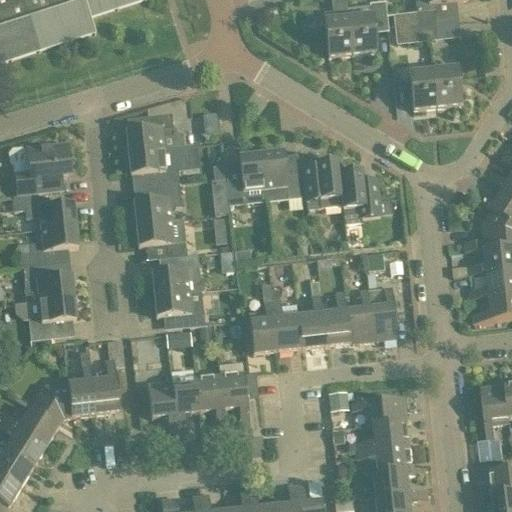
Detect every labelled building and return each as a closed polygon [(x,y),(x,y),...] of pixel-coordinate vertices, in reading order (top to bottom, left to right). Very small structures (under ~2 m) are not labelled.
[(0,0),(0,45),(2,53),(36,43),(23,0),(0,0)] [(71,33),(60,0),(23,0),(36,43),(71,33)] [(97,0),(60,0),(71,33),(105,22),(97,0)] [(97,0),(105,22),(139,12),(135,0),(97,0)] [(407,31),(434,28),(431,8),(464,4),(463,0),(413,0),(415,16),(405,17),(407,31)] [(345,22),(350,61),(373,58),(371,36),(388,34),(385,5),(368,6),(368,9),(346,11),(347,22),(345,22)] [(409,46),(407,31),(405,17),(393,18),(396,48),(409,46)] [(322,25),(310,26),(312,38),(323,37),(326,63),(350,61),(345,22),(322,25)] [(407,31),(409,46),(435,44),(434,28),(407,31)] [(430,74),(434,112),(457,109),(453,72),(430,74)] [(411,115),(434,112),(430,74),(407,77),(411,115)] [(126,159),(161,155),(161,154),(183,152),(182,139),(172,135),(171,118),(146,121),(147,134),(124,137),(126,159)] [(13,202),(36,199),(40,199),(39,184),(69,181),(65,150),(26,155),(20,151),(11,152),(8,156),(9,167),(13,170),(15,186),(16,200),(13,200),(13,202)] [(153,192),(178,189),(176,166),(163,168),(161,155),(126,159),(129,180),(152,178),(153,192)] [(259,159),(264,206),(300,202),(297,178),(283,179),(281,156),(259,159)] [(511,162),(503,157),(498,165),(511,173),(511,162)] [(228,210),(264,206),(259,159),(237,161),(240,185),(225,187),(228,210)] [(314,169),(302,171),(304,190),(307,213),(341,209),(337,178),(338,178),(337,166),(336,166),(314,169)] [(222,182),(221,170),(213,171),(214,183),(222,182)] [(338,178),(337,178),(341,209),(341,213),(343,230),(361,228),(360,221),(378,219),(376,203),(374,182),(361,184),(360,175),(338,178)] [(511,201),(511,178),(506,188),(490,178),(486,185),(501,195),(502,195),(511,201)] [(134,230),(169,226),(168,212),(181,211),(178,189),(153,192),(155,205),(132,208),(134,230)] [(511,229),(511,201),(502,195),(501,195),(493,208),(478,198),(473,206),(489,216),(489,215),(511,229)] [(39,235),(74,231),(72,209),(38,213),(36,199),(13,202),(14,215),(24,214),(25,223),(37,221),(39,235)] [(511,229),(489,215),(489,216),(480,230),(481,245),(463,248),(464,257),(483,255),(482,254),(511,251),(511,229)] [(227,231),(226,223),(212,224),(213,232),(227,231)] [(176,262),(197,259),(197,258),(195,258),(194,254),(193,253),(188,253),(187,237),(183,235),(170,236),(169,226),(134,230),(136,252),(164,249),(165,263),(176,262)] [(22,273),(44,271),(42,257),(76,253),(74,231),(39,235),(40,247),(28,248),(29,257),(18,258),(20,272),(22,272),(22,273)] [(484,270),(466,272),(466,281),(485,279),(485,278),(511,275),(511,251),(482,254),(483,255),(484,270)] [(234,265),(250,264),(249,254),(233,255),(234,265)] [(384,275),(382,257),(365,259),(367,277),(384,275)] [(152,301),(200,295),(203,295),(202,284),(199,282),(197,259),(176,262),(177,276),(150,279),(152,301)] [(37,307),(72,303),(70,282),(45,284),(44,271),(22,273),(24,294),(35,293),(37,305),(37,307)] [(488,302),(511,299),(511,275),(485,278),(485,279),(487,294),(469,296),(470,305),(488,303),(488,302)] [(251,359),(275,357),(267,289),(256,290),(258,315),(262,315),(263,325),(247,326),(251,359)] [(299,354),(294,310),(279,312),(278,305),(277,292),(269,293),(269,289),(267,289),(275,357),(299,354)] [(365,295),(371,346),(395,344),(390,292),(381,293),(382,307),(367,308),(366,295),(365,295)] [(200,295),(152,301),(154,323),(186,319),(187,331),(204,330),(200,295)] [(347,349),(371,346),(365,295),(358,296),(359,310),(343,311),(342,298),(341,298),(347,349)] [(323,352),(347,349),(341,298),(333,299),(335,317),(320,318),(318,300),(317,300),(323,352)] [(511,299),(488,302),(488,303),(490,318),(471,320),(472,329),(511,324),(511,299)] [(299,354),(323,352),(317,300),(309,301),(311,319),(297,321),(296,310),(294,310),(299,354)] [(37,307),(37,305),(13,308),(14,317),(22,324),(26,324),(29,347),(53,344),(51,328),(74,325),(72,303),(37,307)] [(200,349),(213,348),(211,331),(198,333),(200,349)] [(166,352),(190,350),(189,336),(164,338),(166,352)] [(90,386),(88,367),(87,356),(78,357),(79,368),(81,387),(66,388),(70,422),(93,419),(90,386)] [(90,386),(93,419),(118,416),(112,365),(103,366),(105,384),(90,386)] [(218,382),(223,434),(224,434),(222,416),(237,414),(239,432),(248,431),(242,379),(218,382)] [(215,435),(223,434),(218,382),(194,384),(198,418),(213,416),(215,435)] [(182,420),(198,418),(194,384),(170,387),(176,439),(184,438),(182,420)] [(168,440),(176,439),(170,387),(145,390),(149,423),(166,421),(168,440)] [(63,423),(70,422),(66,388),(42,391),(28,414),(57,431),(63,423)] [(511,388),(503,390),(508,428),(508,423),(511,422),(511,388)] [(492,430),(508,428),(503,390),(479,392),(485,444),(493,443),(492,430)] [(330,416),(348,414),(346,396),(328,398),(330,416)] [(371,430),(404,427),(401,402),(350,408),(350,416),(364,414),(366,432),(371,431),(371,430)] [(0,424),(44,452),(57,431),(28,414),(20,427),(4,417),(0,423),(0,424)] [(32,472),(44,452),(0,424),(0,434),(11,441),(3,454),(32,472)] [(355,456),(406,450),(404,427),(371,430),(371,431),(372,446),(354,448),(355,456)] [(479,467),(503,464),(500,443),(477,446),(479,467)] [(409,474),(406,450),(355,456),(356,464),(374,462),(376,478),(409,474)] [(32,472),(3,454),(0,459),(0,480),(19,493),(32,472)] [(408,499),(407,498),(406,484),(424,482),(423,472),(409,474),(376,478),(371,478),(373,503),(408,499)] [(511,498),(511,473),(489,476),(492,501),(511,498)] [(0,480),(0,508),(5,511),(7,511),(19,493),(0,480)] [(303,489),(294,490),(296,511),(320,511),(320,506),(308,507),(305,508),(303,489)] [(272,511),(296,511),(294,490),(286,491),(288,510),(273,511),(272,511)] [(272,511),(273,511),(268,511),(256,511),(255,495),(246,496),(247,511),(272,511)] [(247,511),(246,496),(238,496),(240,511),(247,511)] [(408,511),(408,507),(426,505),(425,497),(407,498),(408,499),(373,503),(374,511),(408,511)] [(511,511),(511,498),(492,501),(493,511),(511,511)] [(208,511),(207,500),(190,502),(191,511),(208,511)] [(176,511),(175,503),(159,505),(159,511),(176,511)]
